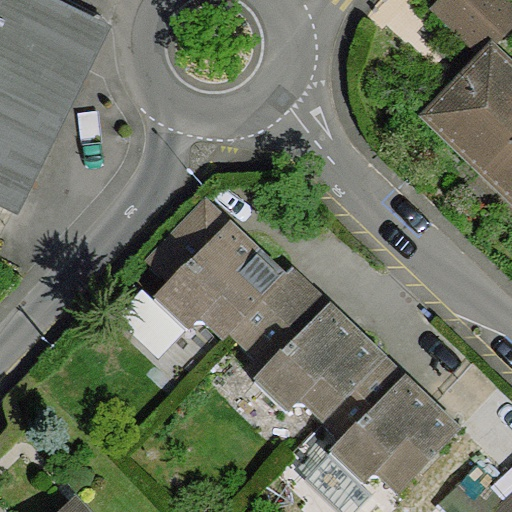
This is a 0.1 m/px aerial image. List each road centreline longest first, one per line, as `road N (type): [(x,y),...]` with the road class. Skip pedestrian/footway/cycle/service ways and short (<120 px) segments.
road 1 (residential): [(511,336),(277,94)]
road 2 (residential): [(190,116),(141,205),(0,355)]
road 3 (residential): [(156,0),(144,19),(143,66),(169,105),(190,116)]
